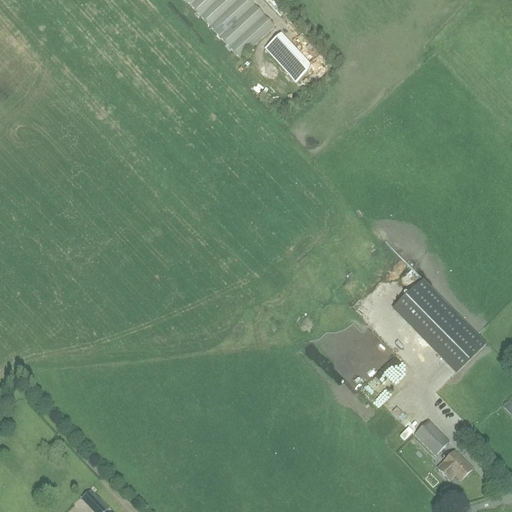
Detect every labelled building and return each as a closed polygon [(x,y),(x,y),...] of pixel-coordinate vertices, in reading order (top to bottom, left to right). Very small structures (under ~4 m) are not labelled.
[(184,0),(240,59),(274,27),(248,0),(184,0)] [(264,50),(295,83),(312,67),(281,34),(264,50)] [(423,279),(392,309),(455,374),(486,344),(423,279)] [(379,406),(415,373),(404,360),(384,378),(381,375),(368,387),(364,382),(360,386),(379,406)] [(414,435),(428,450),(435,457),(450,443),(429,421),(414,435)] [(454,452),(437,469),(449,482),(454,476),(460,482),(472,470),(454,452)] [(80,500),(91,511),(105,511),(108,509),(90,490),(80,500)]
